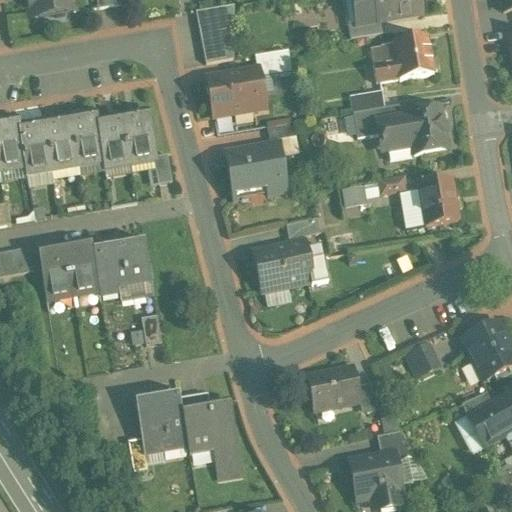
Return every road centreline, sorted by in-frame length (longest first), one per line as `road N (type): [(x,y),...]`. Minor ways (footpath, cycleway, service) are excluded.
road 1 (residential): [(24,55),(164,32),(241,360)]
road 2 (residential): [(508,258),(241,360)]
road 3 (residential): [(241,360),(259,427),(307,511)]
road 4 (residential): [(508,258),(479,126)]
road 5 (residential): [(479,126),(460,0)]
